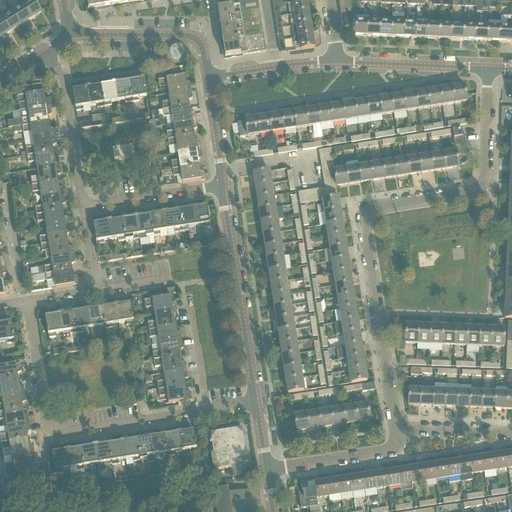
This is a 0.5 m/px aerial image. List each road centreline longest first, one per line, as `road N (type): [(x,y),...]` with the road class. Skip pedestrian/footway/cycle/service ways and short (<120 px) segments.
road 1 (unclassified): [(400,425),(366,214),(371,205),(475,189),(486,178),(488,69)]
road 2 (unclassified): [(201,410),(45,428),(27,301)]
road 3 (tertiary): [(255,400),(220,185)]
road 4 (tertiary): [(207,77),(199,43),(186,35),(68,30)]
road 5 (tertiary): [(333,62),(488,69)]
road 6 (unclassified): [(82,200),(64,92),(44,52)]
road 7 (unclassified): [(266,470),(382,451),(395,443),(400,425)]
road 8 (unclassified): [(82,200),(220,185)]
